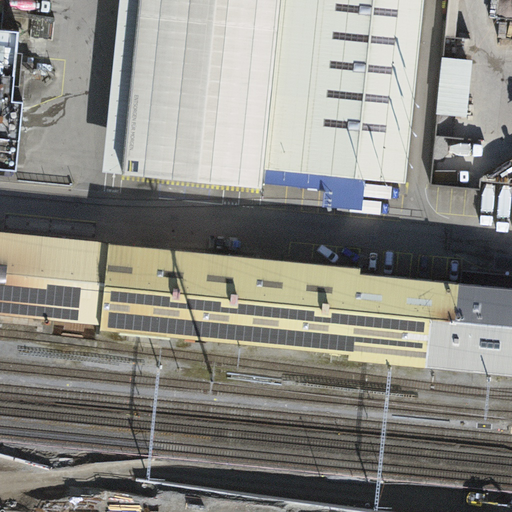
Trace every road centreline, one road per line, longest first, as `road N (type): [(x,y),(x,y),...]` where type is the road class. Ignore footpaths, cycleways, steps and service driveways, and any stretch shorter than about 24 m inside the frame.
road 1 (residential): [(0,206),(511,245)]
road 2 (unknown): [(418,237),(429,0)]
